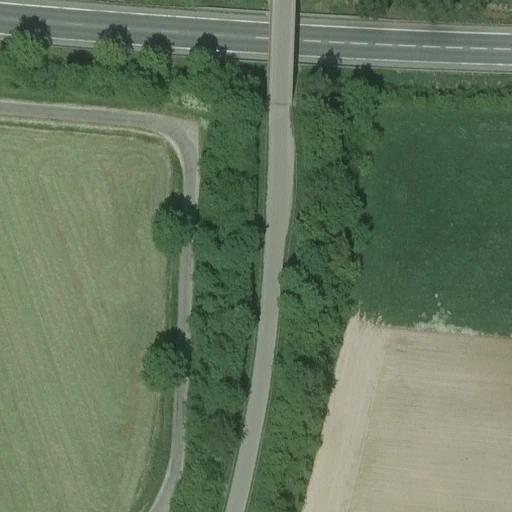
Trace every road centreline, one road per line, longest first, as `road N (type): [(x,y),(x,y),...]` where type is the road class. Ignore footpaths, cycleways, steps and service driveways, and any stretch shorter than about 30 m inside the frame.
road 1 (unclassified): [(0,108),(158,123),(191,143),(183,444),(179,473),(158,511)]
road 2 (unclassified): [(284,0),(272,296),(236,511)]
road 3 (primary): [(511,52),(0,18)]
